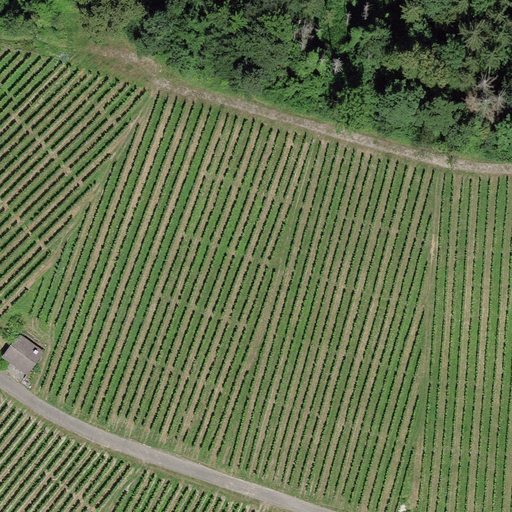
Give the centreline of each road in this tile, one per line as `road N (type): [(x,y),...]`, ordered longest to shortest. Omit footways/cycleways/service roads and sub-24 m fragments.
road 1 (track): [(0,29),(470,159),(511,160)]
road 2 (track): [(0,379),(45,413),(335,511)]
